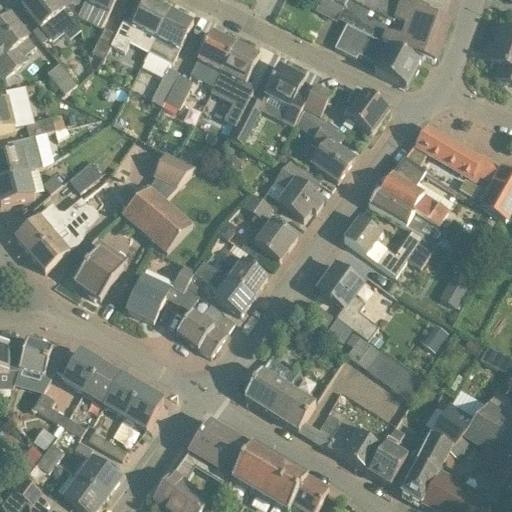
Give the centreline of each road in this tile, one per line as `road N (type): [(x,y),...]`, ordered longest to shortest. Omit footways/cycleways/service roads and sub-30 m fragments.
road 1 (unclassified): [(205,399),(425,107)]
road 2 (residential): [(425,107),(204,0)]
road 3 (unclassified): [(380,511),(350,483),(205,399)]
road 4 (unclassified): [(205,399),(51,318)]
road 5 (unclassified): [(125,511),(205,399)]
